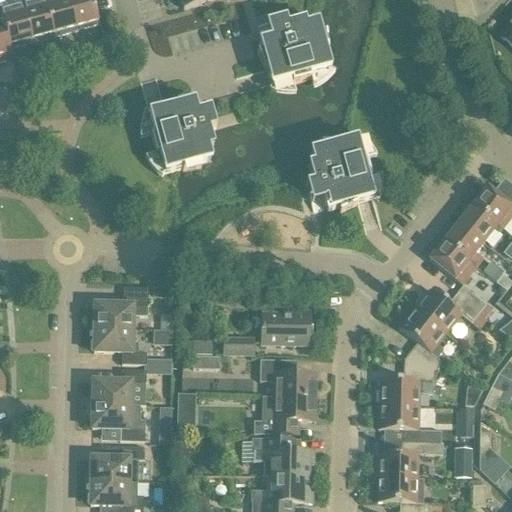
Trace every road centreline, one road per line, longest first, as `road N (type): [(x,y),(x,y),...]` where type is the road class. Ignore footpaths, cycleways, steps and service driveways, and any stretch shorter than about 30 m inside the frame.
road 1 (residential): [(63,511),(70,271)]
road 2 (residential): [(339,511),(347,324),(377,283)]
road 3 (residential): [(377,283),(355,267),(190,253)]
road 4 (residential): [(377,283),(491,147)]
road 5 (unclassified): [(491,147),(459,85),(442,15)]
